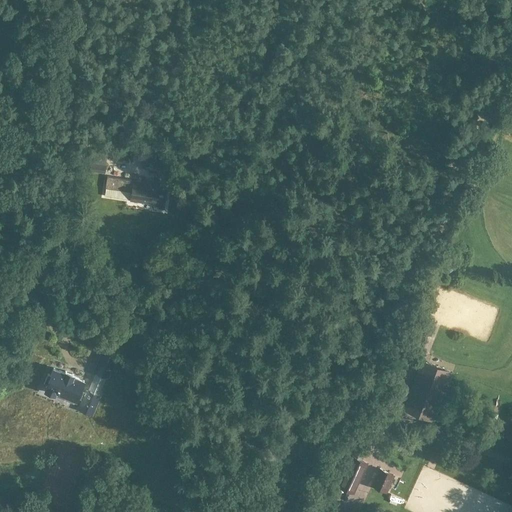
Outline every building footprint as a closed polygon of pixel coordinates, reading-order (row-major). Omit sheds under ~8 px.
[(89,171),(105,173),(106,164),(91,162),(89,171)] [(157,184),(133,181),(133,182),(131,181),(131,179),(107,176),(105,188),(132,191),(130,200),(155,203),(154,207),(164,209),(167,185),(160,183),(159,185),(157,185),(157,184)] [(440,266),(445,275),(454,269),(448,261),(440,266)] [(103,349),(93,372),(108,378),(118,355),(103,349)] [(453,373),(426,362),(408,409),(434,421),(453,373)] [(86,380),(53,366),(50,374),(48,373),(44,383),(45,384),(44,387),(45,388),(44,391),(55,396),(57,393),(76,401),(77,398),(81,400),(78,409),(93,415),(101,396),(86,389),(85,392),(81,390),(86,380)] [(337,486),(353,493),(368,462),(361,459),(373,434),(363,429),(337,486)] [(397,450),(411,456),(416,445),(402,439),(397,450)] [(59,476),(72,474),(69,450),(56,453),(59,476)] [(371,486),(387,492),(394,474),(379,468),(371,486)]
